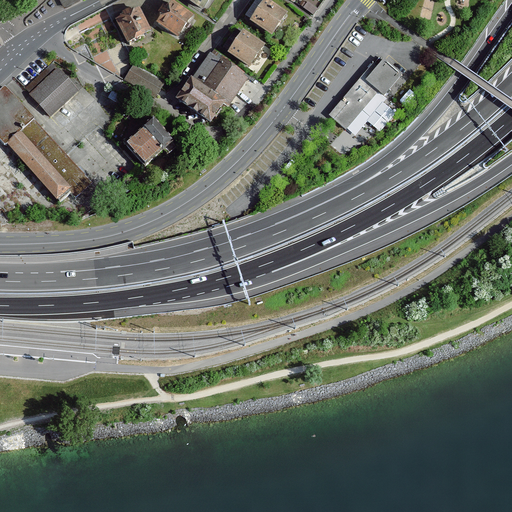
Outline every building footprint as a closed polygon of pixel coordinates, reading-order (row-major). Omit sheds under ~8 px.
[(172,0),(171,0),(156,25),(179,39),(195,14),(172,0)] [(188,0),(204,12),(212,0),(188,0)] [(269,0),(266,0),(251,23),(274,39),(291,15),(269,0)] [(434,16),(435,0),(417,0),(416,15),(434,16)] [(140,7),(115,20),(128,44),(152,31),(140,7)] [(243,30),(229,53),(250,67),(265,44),(243,30)] [(212,52),(179,99),(213,123),(227,104),(231,107),(251,79),(212,52)] [(375,65),(330,115),(351,134),(384,98),(391,104),(410,82),(387,61),(379,69),(375,65)] [(53,65),(25,88),(52,119),(80,93),(53,65)] [(135,65),(126,79),(156,100),(164,86),(135,65)] [(34,121),(4,87),(0,91),(0,139),(7,147),(56,201),(69,192),(75,199),(92,184),(34,121)] [(155,120),(126,144),(147,168),(175,144),(155,120)]
